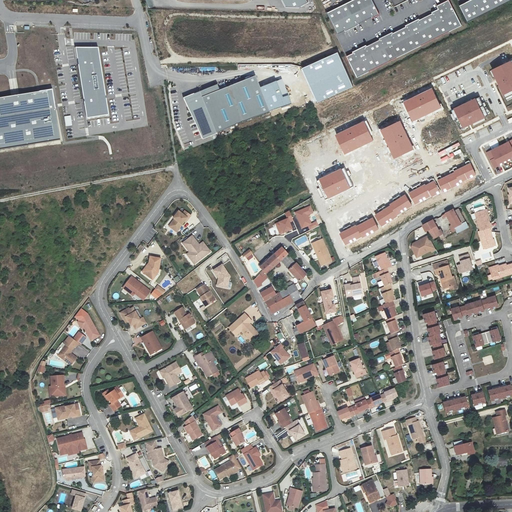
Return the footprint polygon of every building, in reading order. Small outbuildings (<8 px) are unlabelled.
[(372,0),(356,0),(328,14),(338,35),(380,15),(372,0)] [(353,54),(346,57),(357,78),(462,26),(449,0),(437,6),(438,10),(432,13),(420,20),(419,19),(405,26),(406,27),(393,34),(393,32),(379,39),(380,41),(367,47),(366,46),(353,53),(353,54)] [(511,0),(474,0),(460,7),(468,24),(511,2),(511,0)] [(98,47),(76,48),(86,119),(108,114),(98,47)] [(337,53),(301,69),(316,103),(352,87),(337,53)] [(511,93),(511,62),(493,70),(498,81),(505,97),(511,93)] [(217,85),(183,97),(202,139),(217,133),(216,132),(290,103),(282,79),(260,87),(255,76),(220,89),(217,85)] [(50,90),(0,98),(0,150),(58,141),(50,90)] [(481,102),(478,97),(471,100),(470,98),(458,104),(459,106),(457,107),(450,110),(451,114),(448,115),(458,135),(470,129),(468,125),(469,125),(471,128),(494,117),(486,100),(481,102)] [(364,122),(337,135),(346,154),(373,140),(364,122)] [(511,149),(508,142),(486,153),(494,168),(511,158),(511,149)] [(475,175),(472,167),(468,169),(467,166),(462,168),(467,179),(475,175)] [(316,182),(325,200),(354,186),(344,168),(316,182)] [(459,173),(456,175),(460,182),(467,179),(462,168),(458,170),(459,173)] [(460,184),(456,176),(452,178),(451,175),(446,177),(452,188),(460,184)] [(444,182),(440,183),(444,191),(452,188),(446,177),(442,179),(444,182)] [(440,192),(436,184),(432,186),(431,184),(426,186),(432,196),(440,192)] [(423,190),(420,192),(424,199),(431,195),(426,185),(422,187),(423,190)] [(424,199),(420,192),(416,194),(415,191),(410,193),(416,204),(424,199)] [(403,201),(399,203),(404,210),(411,205),(405,196),(401,198),(403,201)] [(404,210),(399,203),(396,205),(394,202),(390,205),(397,215),(404,210)] [(388,211),(385,213),(390,221),(397,216),(391,206),(387,209),(388,211)] [(312,214),(310,207),(296,213),(300,223),(301,222),(304,228),(308,226),(310,231),(318,228),(316,223),(311,225),(307,216),(312,214)] [(454,208),(443,214),(445,216),(448,215),(453,225),(450,226),(453,232),(456,230),(457,231),(467,226),(459,209),(455,211),(454,208)] [(490,223),(486,210),(475,213),(481,231),(490,227),(492,227),(491,223),(490,223)] [(179,212),(173,218),(175,219),(171,225),(174,227),(172,229),(177,232),(185,221),(186,222),(191,216),(185,211),(182,214),(179,212)] [(285,214),(287,220),(276,225),(280,235),(290,231),(289,230),(291,229),(289,223),(293,221),(289,212),(285,214)] [(390,221),(385,213),(382,215),(380,213),(376,216),(382,225),(390,221)] [(370,223),(367,225),(371,233),(379,229),(373,218),(369,221),(370,223)] [(441,234),(433,219),(423,224),(427,232),(430,230),(434,239),(440,236),(442,239),(445,237),(443,233),(441,234)] [(371,233),(367,225),(364,227),(362,224),(358,227),(363,237),(371,233)] [(353,231),(350,233),(354,240),(361,236),(356,226),(352,228),(353,231)] [(485,249),(495,245),(491,232),(492,232),(490,227),(481,231),(479,231),(485,249)] [(354,240),(350,233),(346,235),(345,232),(341,234),(346,244),(354,240)] [(195,264),(210,252),(206,247),(203,249),(199,245),(192,236),(183,243),(190,252),(194,257),(191,259),(195,264)] [(428,243),(425,237),(418,241),(418,242),(413,245),(413,248),(416,254),(420,252),(422,255),(432,250),(433,251),(436,249),(432,241),(428,243)] [(321,240),(312,244),(322,265),(331,261),(321,240)] [(275,255),(280,260),(288,254),(283,248),(275,255)] [(250,250),(244,254),(246,258),(252,253),(250,250)] [(384,271),(388,269),(394,267),(391,262),(390,262),(386,253),(377,257),(380,266),(382,266),(384,271)] [(266,275),(281,261),(280,260),(275,255),(274,256),(272,254),(258,267),(260,268),(266,275)] [(281,261),(299,281),(307,275),(289,254),(288,254),(280,260),(281,261)] [(469,254),(459,256),(461,263),(456,265),(459,273),(473,270),(469,254)] [(161,259),(150,257),(148,267),(146,267),(143,271),(152,278),(156,272),(157,268),(159,268),(161,259)] [(444,289),(449,288),(456,286),(453,277),(451,278),(446,261),(432,265),(435,275),(439,274),(444,289)] [(511,274),(511,263),(507,266),(506,264),(498,266),(498,265),(489,268),(492,275),(493,279),(493,280),(511,274)] [(230,276),(222,265),(213,271),(219,279),(218,286),(228,288),(230,276)] [(159,268),(157,268),(156,272),(152,278),(143,271),(142,273),(153,280),(158,273),(159,268)] [(391,274),(388,269),(384,271),(381,272),(377,273),(379,278),(382,277),(385,287),(391,285),(393,284),(389,275),(391,274)] [(254,280),(253,281),(257,288),(265,281),(263,278),(259,275),(254,280)] [(143,300),(150,290),(131,276),(123,288),(133,295),(135,293),(143,300)] [(355,280),(355,283),(355,285),(352,286),(352,283),(345,285),(347,297),(364,293),(361,279),(360,276),(354,278),(355,280)] [(429,282),(418,286),(421,296),(432,293),(429,282)] [(209,291),(204,284),(197,290),(204,300),(202,301),(205,306),(215,299),(212,295),(211,296),(208,292),(209,291)] [(282,300),(290,295),(294,302),(302,298),(295,286),(294,285),(286,290),(279,294),(282,300)] [(393,291),(391,285),(385,287),(382,288),(384,294),(383,295),(387,305),(393,302),(395,300),(392,292),(393,291)] [(332,290),(322,293),(326,315),(337,312),(335,305),(333,305),(331,298),(334,298),(332,290)] [(265,293),(261,295),(265,302),(272,298),(276,303),(282,300),(279,294),(276,295),(273,291),(266,295),(265,293)] [(276,303),(268,308),(272,314),(294,302),(290,295),(282,300),(276,303)] [(488,299),(485,300),(487,308),(490,307),(491,309),(499,307),(495,296),(488,298),(488,299)] [(272,298),(265,302),(268,308),(276,303),(272,298)] [(481,300),(474,303),(477,313),(484,311),(484,309),(487,308),(485,300),(481,301),(481,300)] [(297,306),(301,315),(304,323),(301,325),(297,327),(296,326),(292,328),(298,342),(304,339),(301,334),(316,326),(304,302),(297,306)] [(395,307),(393,302),(387,305),(384,306),(386,310),(385,311),(389,320),(394,318),(397,317),(394,308),(395,307)] [(474,303),(463,306),(465,315),(469,313),(469,315),(477,313),(474,303)] [(465,315),(463,306),(452,309),(455,320),(463,317),(462,315),(465,315)] [(128,308),(120,314),(123,319),(126,318),(128,322),(130,326),(133,325),(135,329),(146,323),(142,318),(139,320),(135,312),(131,314),(129,310),(128,308)] [(99,335),(88,315),(81,309),(75,317),(79,321),(77,322),(81,329),(83,328),(91,341),(99,335)] [(184,330),(195,323),(189,314),(186,316),(181,309),(174,314),(184,330)] [(428,322),(430,328),(438,325),(434,312),(423,315),(426,323),(428,322)] [(251,321),(245,314),(229,328),(236,335),(242,329),(247,335),(249,334),(253,339),(258,333),(249,323),(251,321)] [(322,327),(326,334),(328,333),(333,346),(342,342),(335,326),(343,322),(341,318),(333,321),(334,322),(322,327)] [(396,322),(394,318),(389,320),(387,321),(389,325),(387,326),(392,335),(396,333),(399,332),(395,323),(396,322)] [(285,340),(289,338),(290,337),(281,321),(276,324),(285,340)] [(440,333),(438,325),(430,328),(427,329),(430,337),(439,334),(440,333)] [(494,331),(486,333),(487,335),(489,344),(501,340),(498,327),(493,329),(494,331)] [(78,332),(73,339),(81,344),(86,337),(78,332)] [(150,355),(162,349),(152,332),(141,338),(150,355)] [(398,338),(396,333),(392,335),(387,337),(393,352),(399,349),(401,348),(397,339),(398,338)] [(487,335),(486,333),(478,335),(478,333),(473,335),(477,347),(489,344),(487,335)] [(439,334),(430,337),(428,337),(430,345),(433,344),(441,342),(439,334)] [(69,353),(77,343),(69,337),(63,344),(65,346),(57,355),(70,366),(76,359),(69,353)] [(441,342),(433,344),(435,350),(432,351),(435,359),(445,356),(441,342)] [(303,359),(309,357),(304,343),(298,345),(303,359)] [(270,352),(280,365),(289,358),(280,345),(270,352)] [(201,354),(203,357),(212,352),(210,348),(201,354)] [(400,354),(399,349),(393,352),(391,352),(391,353),(393,357),(392,358),(397,368),(401,367),(403,366),(399,355),(400,354)] [(201,354),(195,357),(200,366),(202,365),(208,377),(219,371),(216,365),(214,361),(216,360),(212,352),(203,357),(201,354)] [(340,372),(334,357),(324,361),(327,369),(328,368),(331,376),(340,372)] [(357,379),(366,375),(365,371),(364,372),(358,360),(350,364),(357,379)] [(180,381),(176,375),(182,372),(176,362),(160,371),(164,377),(165,377),(170,387),(180,381)] [(437,372),(438,375),(446,373),(443,362),(431,366),(434,373),(437,372)] [(319,377),(314,364),(295,373),(299,383),(315,376),(316,378),(319,377)] [(401,367),(397,368),(394,370),(396,374),(395,375),(399,385),(407,382),(402,372),(403,371),(401,367)] [(260,374),(259,371),(245,379),(250,387),(259,382),(260,384),(268,380),(267,378),(269,377),(266,372),(264,373),(264,372),(260,374)] [(436,380),(438,387),(449,384),(446,373),(438,375),(439,379),(436,380)] [(50,397),(66,396),(65,386),(64,386),(63,376),(51,376),(52,386),(50,386),(50,397)] [(281,381),(271,387),(273,392),(275,391),(281,401),(290,397),(281,381)] [(503,386),(499,387),(502,399),(511,396),(511,391),(511,386),(503,388),(503,386)] [(502,399),(499,387),(496,388),(496,390),(489,392),(491,402),(502,399)] [(122,394),(118,388),(109,394),(107,391),(102,394),(106,399),(107,398),(109,401),(111,404),(109,406),(113,412),(120,407),(117,401),(119,399),(118,397),(122,394)] [(241,395),(238,390),(226,397),(231,405),(234,403),(233,402),(236,401),(239,407),(247,402),(243,395),(241,395)] [(388,401),(398,397),(395,390),(385,394),(385,395),(381,397),(383,403),(384,404),(388,402),(388,401)] [(310,414),(321,409),(320,405),(318,406),(312,392),(302,396),(309,414),(310,414)] [(479,394),(472,396),(474,406),(485,403),(482,392),(479,393),(479,394)] [(183,393),(172,399),(177,408),(181,416),(192,410),(183,393)] [(371,401),(367,402),(370,408),(370,409),(374,408),(373,406),(383,403),(381,397),(380,395),(370,399),(371,401)] [(458,398),(454,399),(457,410),(468,408),(465,398),(458,400),(458,398)] [(457,410),(454,399),(450,400),(451,402),(444,403),(446,413),(457,410)] [(353,408),(356,415),(362,413),(361,412),(370,408),(367,402),(366,401),(356,405),(357,407),(353,408)] [(55,409),(57,418),(67,416),(67,418),(72,417),(72,418),(80,416),(78,406),(74,407),(73,406),(65,407),(65,406),(55,409)] [(218,407),(203,415),(212,432),(222,427),(216,417),(222,414),(218,407)] [(351,417),(356,415),(353,408),(348,410),(348,408),(337,413),(340,420),(350,416),(351,417)] [(284,428),(290,425),(288,421),(290,420),(284,409),(275,414),(281,425),(279,426),(282,430),(284,428)] [(323,413),(321,409),(310,414),(317,432),(327,428),(322,414),(323,413)] [(493,418),(497,434),(508,431),(504,417),(505,416),(504,410),(495,412),(496,417),(493,418)] [(152,431),(144,414),(135,419),(139,427),(132,431),(135,437),(138,438),(152,431)] [(186,428),(190,435),(194,441),(203,436),(192,417),(185,422),(188,427),(186,428)] [(423,435),(418,420),(416,421),(415,418),(406,421),(407,424),(408,423),(413,438),(419,436),(421,442),(425,441),(423,435)] [(290,425),(284,428),(287,433),(289,432),(291,436),(294,442),(304,436),(298,427),(295,422),(290,425)] [(387,439),(392,454),(403,451),(397,435),(396,435),(394,428),(382,432),(385,439),(387,439)] [(230,435),(236,447),(245,442),(241,434),(242,433),(240,430),(230,435)] [(135,437),(132,431),(130,432),(134,440),(138,438),(135,437)] [(82,433),(56,439),(60,455),(68,454),(67,450),(77,448),(78,451),(86,450),(82,433)] [(217,437),(212,440),(214,444),(216,443),(218,446),(221,444),(217,437)] [(204,444),(207,448),(214,444),(212,440),(204,444)] [(473,442),(463,444),(461,440),(454,442),(457,455),(468,452),(469,455),(475,453),(473,442)] [(155,441),(146,443),(148,453),(150,452),(154,467),(162,472),(168,463),(163,460),(161,450),(157,450),(155,441)] [(216,443),(214,444),(221,456),(226,453),(223,448),(221,444),(218,446),(216,443)] [(215,460),(221,456),(214,444),(207,448),(211,455),(212,454),(215,460)] [(261,465),(257,458),(253,450),(250,445),(241,450),(252,470),(261,465)] [(374,456),(372,446),(361,448),(366,465),(378,462),(376,455),(374,456)] [(356,468),(350,448),(340,452),(343,460),(340,460),(344,472),(356,468)] [(135,454),(126,459),(129,463),(128,464),(132,472),(135,478),(145,473),(135,454)] [(241,469),(234,455),(229,458),(231,462),(232,461),(237,471),(241,469)] [(499,457),(499,466),(507,466),(507,457),(499,457)] [(100,467),(99,461),(89,463),(89,468),(92,468),(93,472),(93,477),(92,477),(93,483),(104,482),(103,475),(102,475),(101,467),(100,467)] [(231,462),(214,471),(220,480),(227,476),(233,473),(234,474),(238,472),(237,471),(232,461),(231,462)] [(327,474),(327,473),(326,466),(326,461),(322,461),(322,466),(321,466),(317,466),(317,474),(315,474),(315,480),(316,492),(326,491),(325,474),(327,474)] [(84,468),(62,470),(63,478),(66,481),(80,479),(80,478),(85,477),(84,468)] [(432,484),(431,469),(420,470),(421,485),(432,484)] [(397,471),(398,479),(399,486),(409,485),(407,470),(397,471)] [(381,498),(373,480),(363,485),(367,495),(370,503),(381,498)] [(298,507),(303,492),(291,488),(290,492),(291,493),(287,504),(298,507)] [(146,489),(138,492),(143,511),(158,507),(156,498),(149,500),(146,489)] [(85,494),(77,491),(75,496),(72,509),(80,511),(85,494)] [(169,493),(173,511),(181,509),(179,501),(180,500),(178,491),(169,493)] [(129,500),(123,501),(124,506),(120,507),(120,511),(131,511),(129,505),(135,504),(133,498),(132,493),(127,494),(129,500)] [(266,511),(275,511),(276,511),(275,511),(282,511),(281,501),(275,502),(273,493),(263,495),(266,511)] [(399,503),(404,501),(401,493),(395,495),(399,503)] [(396,499),(394,494),(387,498),(388,501),(386,504),(391,507),(397,504),(395,500),(396,499)] [(326,501),(317,506),(317,507),(318,511),(325,511),(328,510),(326,501)]
